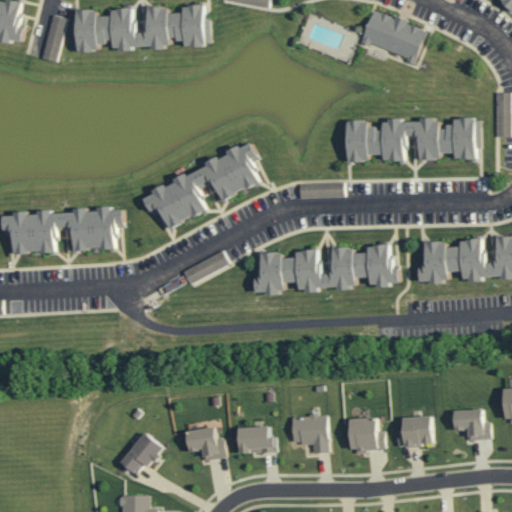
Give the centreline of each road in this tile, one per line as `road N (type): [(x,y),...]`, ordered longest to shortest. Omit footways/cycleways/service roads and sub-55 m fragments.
road 1 (residential): [(429,0),(489,31),(511,57),(503,201),(296,207),(152,281),(0,295)]
road 2 (residential): [(511,474),(248,490),(213,511)]
